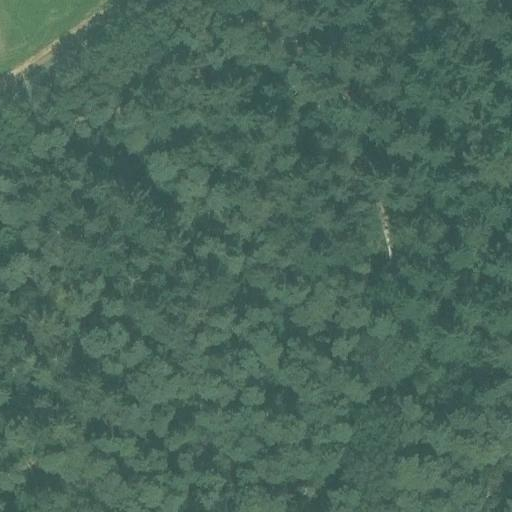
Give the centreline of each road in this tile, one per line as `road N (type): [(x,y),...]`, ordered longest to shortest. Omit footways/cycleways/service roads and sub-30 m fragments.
road 1 (unknown): [(0,212),(68,152),(202,84),(231,51),(251,44),(290,58),(308,55),(341,0)]
road 2 (unclassified): [(0,107),(157,0)]
